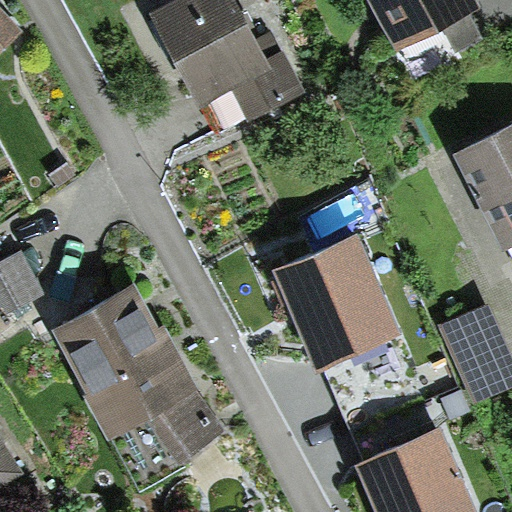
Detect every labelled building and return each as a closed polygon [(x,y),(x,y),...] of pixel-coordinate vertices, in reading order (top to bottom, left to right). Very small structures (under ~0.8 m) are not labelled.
[(235,0),(178,0),(153,13),(203,109),(231,95),(245,123),(303,94),(270,31),(255,38),(235,0)] [(381,0),(400,39),(478,3),(476,0),(381,0)] [(0,54),(23,30),(0,7),(0,54)] [(511,121),(463,146),(508,237),(511,235),(511,121)] [(360,236),(274,272),(317,373),(326,369),(395,339),(403,336),(360,236)] [(22,250),(0,261),(0,299),(8,314),(46,293),(22,250)] [(135,284),(52,330),(88,394),(86,395),(110,443),(148,423),(186,468),(230,429),(198,389),(166,326),(160,329),(135,284)] [(511,380),(511,360),(487,303),(439,324),(472,398),(511,380)] [(395,339),(326,369),(367,462),(436,432),(395,339)] [(367,462),(355,467),(374,511),(479,511),(444,429),(436,432),(367,462)] [(0,497),(23,483),(0,446),(0,497)]
